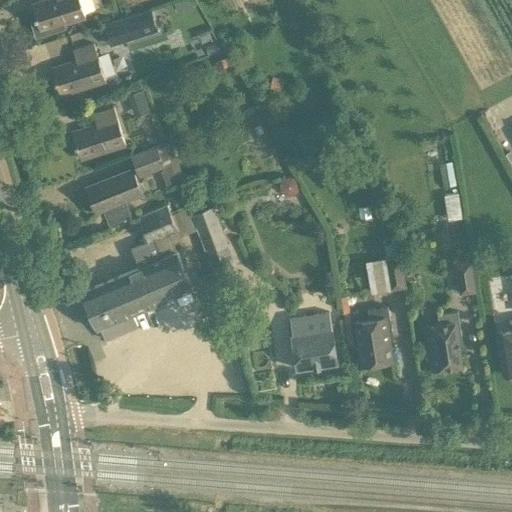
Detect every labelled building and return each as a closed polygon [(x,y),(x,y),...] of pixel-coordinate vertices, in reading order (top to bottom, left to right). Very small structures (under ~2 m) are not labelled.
[(35,18),(30,20),(36,37),(65,27),(64,24),(85,17),(79,0),(40,0),(30,3),(35,18)] [(190,0),(183,0),(181,1),(183,9),(192,6),(190,0)] [(156,29),(150,10),(104,25),(110,44),(156,29)] [(51,68),(59,95),(105,81),(93,42),(72,49),(76,60),(51,68)] [(225,57),(214,62),(217,70),(228,65),(225,57)] [(283,80),(273,78),(271,88),(280,90),(283,80)] [(128,95),(131,102),(144,98),(142,90),(128,95)] [(71,132),(80,159),(126,144),(114,107),(93,114),(96,124),(71,132)] [(170,140),(129,154),(138,178),(160,169),(167,188),(185,180),(170,140)] [(131,216),(125,201),(142,195),(132,169),(85,187),(96,213),(103,210),(109,225),(131,216)] [(458,191),(444,194),(448,216),(461,213),(458,191)] [(139,326),(133,314),(192,288),(176,250),(164,255),(156,236),(178,226),(169,204),(137,218),(147,240),(130,247),(139,266),(81,291),(97,329),(100,328),(106,341),(139,326)] [(213,205),(191,214),(214,274),(236,266),(213,205)] [(369,206),(359,207),(360,218),(371,217),(369,206)] [(400,257),(385,259),(390,289),(405,287),(400,257)] [(459,294),(472,293),(475,292),(471,261),(454,264),(459,294)] [(368,309),(370,318),(354,321),(362,365),(392,360),(389,340),(393,340),(387,306),(368,309)] [(438,314),(440,324),(424,326),(431,370),(462,365),(459,346),(462,345),(457,311),(438,314)] [(291,335),(297,369),(337,363),(332,328),(330,328),(328,313),(290,318),(293,334),(291,335)] [(511,317),(510,317),(511,327),(511,330),(498,332),(505,372),(507,372),(511,374),(511,317)]
